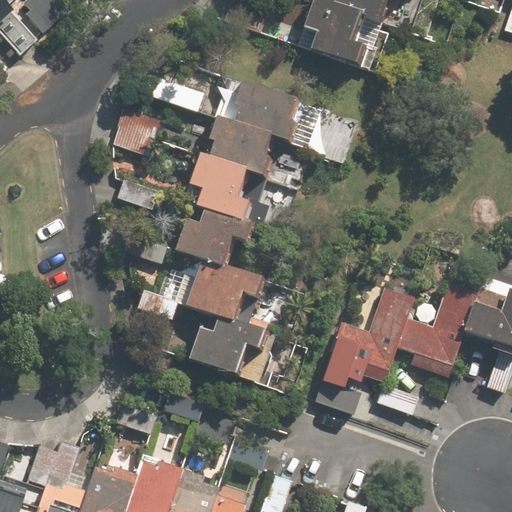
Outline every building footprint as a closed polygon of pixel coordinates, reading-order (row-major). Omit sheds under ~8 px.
[(5,4),(0,0),(0,27),(14,14),(5,4)] [(47,32),(66,16),(52,0),(32,0),(25,6),(47,32)] [(351,41),(360,15),(331,5),(315,0),(305,31),(315,35),(310,50),(357,66),(364,45),(351,41)] [(332,0),(331,5),(360,15),(375,20),(381,0),(332,0)] [(0,32),(21,57),(36,44),(13,17),(0,27),(0,32)] [(238,108),(232,125),(267,137),(288,144),(295,124),(286,121),(292,103),(239,85),(232,106),(238,108)] [(160,122),(125,109),(111,146),(147,159),(160,122)] [(213,143),(207,159),(242,171),(261,177),(266,160),(260,158),(267,137),(232,125),(215,120),(207,142),(213,143)] [(234,197),(242,171),(207,159),(197,156),(187,187),(198,191),(192,206),(203,210),(239,222),(246,201),(234,197)] [(203,210),(198,226),(184,222),(174,252),(200,260),(219,266),(229,237),(244,242),(250,225),(239,222),(203,210)] [(200,260),(184,306),(225,319),(231,321),(240,294),(254,299),(260,279),(219,266),(200,260)] [(412,365),(450,378),(465,333),(474,305),(477,296),(447,286),(432,329),(405,321),(396,349),(415,355),(412,365)] [(474,305),(465,333),(511,348),(511,290),(506,288),(498,313),(474,305)] [(347,369),(385,381),(396,349),(405,321),(412,299),(382,289),(367,333),(340,324),(331,352),(350,359),(347,369)] [(282,336),(238,321),(232,340),(222,336),(212,364),(255,378),(265,350),(276,354),(282,336)] [(486,387),(502,393),(511,367),(511,358),(498,354),(486,387)] [(350,414),(356,396),(321,384),(315,402),(350,414)] [(418,397),(382,385),(376,404),(412,416),(418,397)] [(166,511),(180,471),(158,463),(156,469),(141,464),(136,479),(124,511),(166,511)] [(124,511),(136,479),(94,465),(85,492),(78,511),(124,511)] [(180,471),(166,511),(208,511),(214,495),(216,488),(201,483),(203,478),(180,471)] [(37,511),(44,493),(0,478),(0,511),(37,511)] [(78,511),(85,492),(65,486),(63,492),(46,487),(44,493),(37,511),(78,511)] [(239,511),(242,504),(214,495),(208,511),(239,511)] [(363,511),(365,507),(345,502),(342,511),(363,511)]
